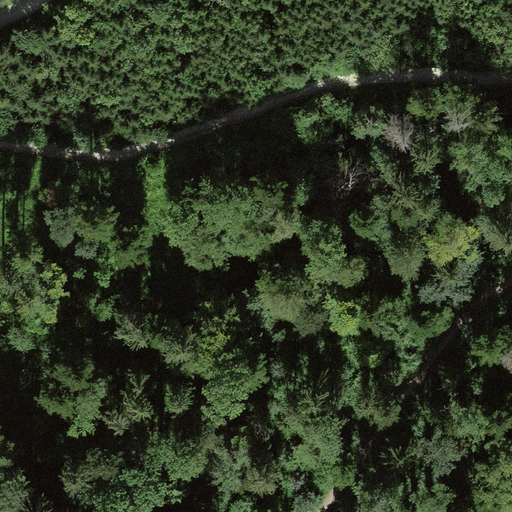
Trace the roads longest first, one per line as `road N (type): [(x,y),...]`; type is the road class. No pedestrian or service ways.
road 1 (track): [(0,131),(37,141),(151,142),(208,136),(298,97),(394,87),(511,90)]
road 2 (track): [(316,511),(450,349),(511,294)]
